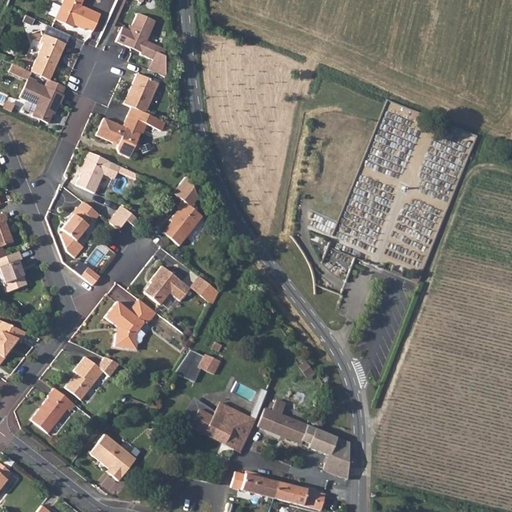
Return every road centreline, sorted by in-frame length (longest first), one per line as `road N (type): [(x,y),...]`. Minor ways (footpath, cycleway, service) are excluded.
road 1 (tertiary): [(358,511),(347,378),(239,225),(207,160),(183,0)]
road 2 (residential): [(96,68),(49,182),(27,204)]
road 3 (residential): [(213,511),(233,459),(310,480)]
road 4 (residential): [(99,511),(0,434)]
road 5 (residential): [(66,319),(27,204)]
